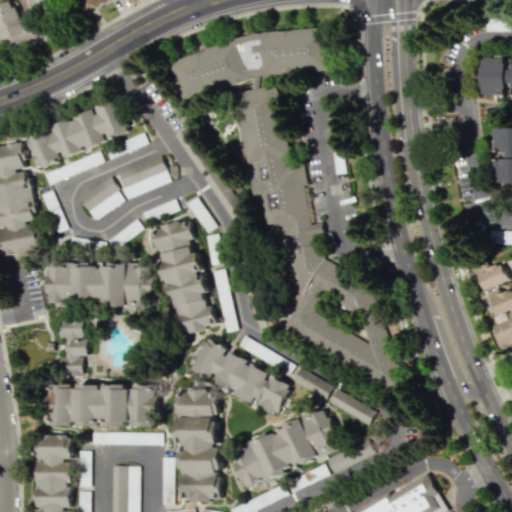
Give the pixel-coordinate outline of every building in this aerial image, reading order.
[(13,0),(0,4),(0,53),(52,38),(47,23),(33,27),(29,16),(21,19),(15,0),(13,0)] [(88,0),(94,8),(106,0),(88,0)] [(171,55),(181,99),(255,84),(256,88),(235,93),(257,200),(262,202),(266,224),(278,222),(281,236),(287,234),(295,273),(298,278),(293,289),(301,292),(282,334),(397,386),(398,383),(388,333),(354,271),(329,260),(315,235),(316,233),(325,232),(323,222),(311,225),(282,84),(268,87),(266,79),(334,65),(326,23),(171,55)] [(505,57),(481,58),(482,95),(507,94),(505,57)] [(29,139),(38,165),(133,132),(121,98),(95,107),(96,109),(52,124),(54,130),(29,139)] [(511,182),(511,127),(494,127),(494,183),(511,182)] [(177,133),(193,159),(202,153),(195,141),(194,142),(185,128),(177,133)] [(147,143),(143,133),(118,142),(122,153),(147,143)] [(44,248),(29,168),(28,169),(23,141),(0,145),(0,226),(6,225),(7,230),(0,231),(0,232),(4,255),(44,248)] [(128,197),(171,181),(162,155),(119,172),(128,197)] [(206,175),(231,222),(244,215),(219,168),(206,175)] [(80,197),(95,220),(125,200),(110,177),(80,197)] [(202,204),(197,207),(194,201),(190,203),(206,232),(216,226),(202,204)] [(219,325),(200,251),(195,253),(191,240),(196,238),(191,219),(153,228),(167,281),(169,281),(177,314),(173,315),(179,335),(219,325)] [(212,264),(223,262),(218,233),(207,235),(212,264)] [(502,261),(477,270),(484,289),(509,280),(502,261)] [(49,265),(47,303),(153,307),(154,276),(147,276),(147,266),(73,262),(72,265),(49,265)] [(511,288),(502,293),(499,288),(488,292),(497,314),(511,308),(511,288)] [(493,325),(501,344),(511,339),(511,311),(508,314),(509,318),(493,325)] [(83,375),(83,355),(89,355),(89,340),(92,340),(92,328),(84,328),(84,318),(62,318),(62,337),(66,337),(66,356),(60,356),(60,375),(83,375)] [(297,386),(229,350),(230,349),(207,337),(191,367),(213,379),(212,379),(235,392),(281,416),(297,386)] [(264,347),(247,337),(242,347),(260,356),(264,347)] [(306,385),(323,398),(331,387),(309,372),(302,382),(307,385),(306,385)] [(75,385),(74,424),(158,425),(158,385),(133,384),(133,386),(75,385)] [(71,425),(71,387),(48,387),(47,424),(71,425)] [(220,499),(222,395),(206,394),(206,390),(178,389),(177,443),(183,443),(181,498),(220,499)] [(376,409),(335,392),(330,404),(371,421),(376,409)] [(230,445),(243,484),(343,452),(331,413),(230,445)] [(163,443),(163,432),(96,432),(96,443),(163,443)] [(72,511),(73,435),(39,434),(39,460),(38,460),(36,511),(72,511)] [(328,457),(333,470),(375,455),(370,442),(328,457)] [(174,457),(163,457),(162,478),(174,478),(174,457)] [(139,511),(140,465),(112,465),(111,511),(139,511)] [(443,511),(449,509),(428,472),(358,511),(443,511)] [(90,511),(91,491),(79,491),(78,511),(90,511)]
